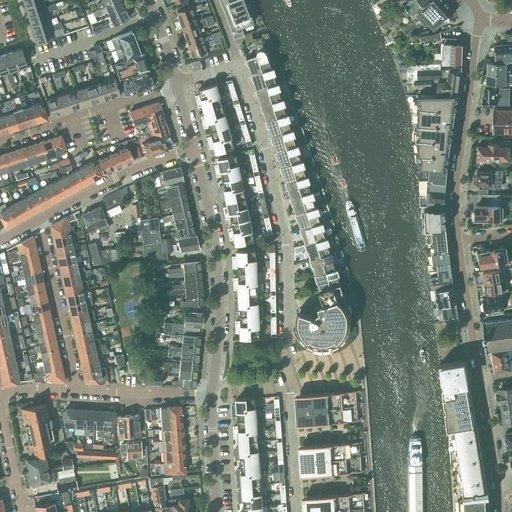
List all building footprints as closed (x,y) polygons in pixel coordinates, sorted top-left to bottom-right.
[(43,0),(25,6),(28,15),(47,9),(46,7),(43,0)] [(108,11),(110,15),(125,8),(121,0),(118,0),(100,9),(93,12),(95,17),(108,11)] [(98,4),(100,9),(118,0),(103,0),(104,1),(98,4)] [(220,0),(226,13),(248,5),(245,0),(220,0)] [(418,11),(422,15),(424,14),(433,7),(430,3),(432,0),(414,0),(410,3),(380,21),(383,27),(404,17),(402,14),(408,11),(412,16),(418,11)] [(424,14),(422,15),(434,29),(445,20),(455,12),(444,0),(432,0),(430,3),(433,7),(424,14)] [(177,16),(179,21),(194,16),(193,11),(203,7),(202,3),(177,11),(179,16),(177,16)] [(248,5),(226,13),(232,30),(254,23),(248,5)] [(125,8),(110,15),(108,16),(110,20),(93,28),(95,33),(129,18),(125,8)] [(47,9),(28,15),(31,24),(50,18),(48,12),(47,9)] [(182,25),(183,29),(208,21),(206,17),(196,20),(194,16),(179,21),(181,26),(182,25)] [(50,18),(31,24),(34,33),(53,27),(52,25),(50,18)] [(184,34),(185,39),(200,33),(199,29),(209,25),(208,21),(183,29),(185,33),(184,34)] [(53,27),(34,33),(37,43),(56,37),(54,30),(53,27)] [(112,38),(116,50),(136,42),(132,31),(112,38)] [(421,36),(415,37),(416,43),(422,42),(442,40),(441,32),(432,34),(430,35),(421,36)] [(188,43),(190,47),(214,39),(213,34),(202,38),(200,33),(185,39),(187,43),(188,43)] [(250,33),(245,35),(247,41),(253,39),(250,33)] [(432,58),(433,63),(441,63),(462,63),(463,44),(463,38),(445,37),(445,43),(444,58),(432,58)] [(214,39),(190,47),(191,51),(190,51),(191,56),(193,56),(207,51),(205,46),(215,43),(214,39)] [(114,63),(116,68),(127,64),(126,63),(128,62),(127,58),(141,53),(136,42),(116,50),(120,61),(114,63)] [(496,60),(509,62),(509,59),(508,59),(508,44),(495,45),(496,60)] [(22,48),(12,51),(19,70),(28,67),(22,48)] [(247,58),(252,74),(273,68),(268,52),(267,51),(267,50),(266,49),(265,49),(264,48),(263,48),(262,48),(261,48),(260,49),(259,50),(258,51),(258,52),(258,53),(258,54),(258,55),(247,58)] [(12,51),(3,54),(10,73),(12,72),(19,70),(12,51)] [(119,78),(125,76),(129,75),(149,68),(143,52),(141,53),(127,58),(128,62),(126,63),(127,64),(116,68),(119,78)] [(3,54),(0,55),(0,74),(0,76),(7,74),(10,73),(3,54)] [(489,71),(489,73),(509,74),(510,74),(510,68),(507,68),(507,64),(500,63),(494,62),(489,62),(489,64),(487,64),(487,70),(488,70),(488,71),(489,71)] [(440,78),(440,79),(443,79),(443,69),(441,69),(441,63),(433,63),(400,64),(400,71),(402,71),(402,72),(403,72),(403,81),(418,80),(418,79),(440,78)] [(443,79),(440,79),(414,81),(414,86),(438,85),(437,92),(459,91),(462,66),(453,66),(449,67),(449,68),(444,68),(444,69),(443,69),(443,79)] [(252,74),(257,90),(278,83),(273,68),(252,74)] [(129,75),(125,76),(125,77),(120,78),(125,96),(153,87),(153,86),(154,85),(154,84),(150,70),(129,77),(129,75)] [(489,73),(488,73),(488,74),(487,74),(486,80),(488,80),(487,84),(509,84),(509,87),(511,87),(511,78),(508,79),(509,74),(489,73)] [(115,77),(105,80),(111,98),(121,95),(115,77)] [(105,80),(95,84),(101,101),(111,98),(105,80)] [(257,90),(261,105),(282,99),(278,83),(257,90)] [(95,84),(86,87),(91,104),(101,101),(95,84)] [(196,96),(198,101),(202,100),(202,99),(212,96),(212,98),(220,96),(217,84),(199,89),(201,94),(196,96)] [(86,87),(76,90),(82,107),(91,104),(86,87)] [(509,87),(486,87),(486,94),(484,94),(484,98),(483,98),(483,103),(484,103),(484,105),(510,105),(511,87),(509,87)] [(76,90),(66,93),(72,111),(82,107),(76,90)] [(66,93),(56,96),(62,114),(72,111),(66,93)] [(421,101),(421,105),(457,105),(458,94),(418,95),(418,101),(421,101)] [(19,97),(23,108),(28,125),(38,122),(32,105),(28,107),(24,95),(19,97)] [(62,114),(56,96),(46,100),(52,117),(62,114)] [(204,105),(205,110),(223,105),(220,96),(212,98),(212,96),(202,99),(202,100),(198,101),(199,106),(204,105)] [(261,105),(266,121),(287,114),(282,99),(261,105)] [(141,143),(154,139),(163,136),(170,134),(166,122),(160,103),(158,101),(130,111),(140,139),(139,139),(141,143)] [(42,102),(32,105),(38,122),(48,119),(42,102)] [(202,117),(204,122),(208,121),(209,121),(218,119),(217,117),(226,114),(223,105),(205,110),(207,115),(202,117)] [(420,160),(421,166),(447,169),(455,118),(457,105),(421,105),(421,108),(418,107),(418,109),(419,109),(419,112),(418,112),(418,113),(419,113),(419,118),(418,118),(418,119),(419,119),(418,122),(417,131),(418,131),(420,131),(420,137),(417,137),(417,139),(418,139),(420,153),(419,153),(419,154),(422,154),(422,159),(420,160)] [(23,108),(13,111),(19,128),(28,125),(23,108)] [(494,108),(494,109),(494,116),(494,118),(494,122),(493,122),(493,123),(494,123),(494,130),(494,131),(494,132),(495,132),(502,132),(503,132),(510,132),(511,132),(511,131),(511,108),(503,108),(502,108),(495,108),(494,108)] [(13,111),(4,115),(9,131),(19,128),(13,111)] [(210,126),(211,131),(229,126),(226,114),(217,117),(218,119),(209,121),(208,121),(204,122),(205,127),(210,126)] [(266,121),(271,136),(292,129),(287,114),(266,121)] [(4,115),(0,115),(0,134),(9,131),(4,115)] [(208,137),(210,143),(214,141),(214,140),(223,138),(224,140),(232,137),(229,126),(211,131),(213,136),(208,137)] [(271,136),(276,152),(297,145),(292,129),(271,136)] [(141,145),(144,153),(145,156),(148,155),(165,150),(165,149),(172,147),(173,144),(174,144),(170,134),(163,136),(154,139),(141,143),(141,145)] [(61,135),(52,138),(57,155),(67,152),(61,135)] [(214,141),(210,143),(211,148),(216,147),(217,152),(235,147),(232,137),(224,140),(223,138),(214,140),(214,141)] [(52,138),(42,141),(48,158),(57,155),(52,138)] [(139,139),(128,143),(134,156),(137,155),(135,147),(134,145),(141,143),(139,139)] [(42,141),(33,144),(38,161),(48,158),(42,141)] [(493,158),(494,158),(495,143),(487,142),(487,145),(479,145),(478,158),(485,158),(486,160),(487,161),(488,162),(490,162),(492,161),(493,160),(493,158)] [(138,156),(144,153),(141,145),(141,143),(134,145),(135,147),(137,155),(138,156)] [(495,143),(494,158),(495,158),(496,160),(497,161),(498,162),(500,162),(502,162),(503,160),(503,159),(510,159),(510,146),(502,146),(502,143),(495,143)] [(33,144),(23,148),(29,164),(38,161),(33,144)] [(128,145),(118,150),(125,165),(135,160),(128,145)] [(276,152),(281,167),(302,160),(297,145),(276,152)] [(23,148),(14,151),(19,167),(29,164),(23,148)] [(118,150),(108,155),(115,169),(125,165),(118,150)] [(14,151),(4,154),(10,170),(19,167),(14,151)] [(4,154),(0,155),(0,172),(0,173),(10,170),(4,154)] [(108,155),(98,159),(104,174),(115,169),(108,155)] [(215,165),(217,170),(221,169),(222,170),(231,168),(231,166),(239,165),(237,155),(219,158),(220,164),(215,165)] [(94,160),(86,164),(94,180),(103,175),(94,160)] [(281,167),(286,182),(307,176),(302,160),(281,167)] [(86,164),(77,169),(85,184),(94,180),(86,164)] [(222,175),(224,180),(242,176),(239,165),(231,166),(231,168),(222,170),(221,169),(217,170),(218,176),(222,175)] [(428,180),(428,181),(434,182),(446,182),(446,181),(446,176),(447,176),(447,169),(421,166),(418,166),(420,179),(420,181),(428,180)] [(158,173),(161,185),(184,180),(181,167),(158,173)] [(77,169),(68,174),(76,189),(85,184),(77,169)] [(492,172),(478,171),(477,178),(474,178),(474,184),(483,184),(483,187),(501,188),(502,179),(503,179),(503,170),(492,170),(492,172)] [(68,174),(59,179),(68,194),(76,189),(68,174)] [(220,186),(221,191),(226,190),(235,187),(236,189),(244,188),(242,176),(224,180),(225,185),(220,186)] [(286,182),(291,198),(312,191),(307,176),(286,182)] [(59,179),(51,184),(59,199),(68,194),(59,179)] [(446,191),(446,182),(434,182),(428,181),(428,197),(428,198),(435,198),(436,190),(446,191)] [(158,188),(157,190),(158,192),(168,190),(169,194),(186,190),(184,182),(158,188)] [(51,184),(42,188),(50,204),(59,199),(51,184)] [(103,199),(106,208),(123,200),(129,199),(127,187),(127,186),(102,198),(103,199)] [(227,196),(228,201),(246,197),(244,188),(236,189),(235,187),(226,190),(221,191),(222,197),(227,196)] [(42,188),(33,193),(41,208),(50,204),(42,188)] [(160,201),(161,205),(188,199),(186,190),(169,194),(170,199),(160,201)] [(428,198),(427,205),(435,205),(435,210),(446,209),(446,191),(436,190),(435,198),(428,198)] [(291,198),(296,213),(317,207),(312,191),(291,198)] [(33,193),(24,198),(33,213),(41,208),(33,193)] [(489,220),(489,218),(489,205),(490,205),(490,194),(479,194),(479,205),(476,205),(476,210),(474,210),(474,213),(473,213),(473,217),(474,217),(474,220),(482,220),(482,221),(487,221),(487,220),(489,220)] [(489,205),(489,218),(493,218),(493,220),(496,220),(496,222),(501,222),(501,220),(504,220),(504,212),(505,212),(505,207),(504,208),(504,205),(503,205),(504,194),(490,194),(490,205),(489,205)] [(224,207),(225,213),(230,212),(230,213),(240,211),(240,209),(248,207),(246,197),(228,201),(229,206),(224,207)] [(24,198),(15,203),(24,218),(33,213),(24,198)] [(172,206),(173,211),(190,207),(188,199),(161,205),(162,209),(172,206)] [(15,203),(7,207),(15,223),(24,218),(15,203)] [(119,204),(106,210),(109,217),(122,211),(119,204)] [(425,218),(425,219),(446,218),(446,209),(435,210),(435,205),(427,205),(425,205),(425,209),(426,209),(427,218),(425,218)] [(91,210),(98,226),(100,232),(109,228),(107,222),(101,206),(91,210)] [(15,223),(7,207),(0,211),(0,216),(6,227),(15,223)] [(190,207),(173,211),(173,214),(163,217),(164,221),(192,215),(190,207)] [(231,217),(232,222),(251,218),(248,207),(240,209),(240,211),(230,213),(230,212),(225,213),(227,218),(231,217)] [(296,213),(300,229),(321,222),(317,207),(296,213)] [(89,230),(98,226),(91,210),(82,214),(89,230)] [(68,216),(51,225),(54,236),(71,233),(75,232),(73,226),(69,227),(68,222),(76,219),(73,213),(68,216)] [(192,215),(164,221),(165,225),(175,223),(176,227),(194,223),(192,215)] [(158,217),(140,219),(143,244),(161,242),(160,238),(158,217)] [(229,228),(230,234),(235,233),(234,232),(244,230),(244,232),(253,230),(251,218),(232,222),(233,227),(229,228)] [(426,230),(431,230),(431,228),(446,227),(446,218),(425,219),(426,230)] [(300,229),(305,244),(326,238),(321,222),(300,229)] [(177,231),(163,234),(164,238),(171,237),(178,236),(196,233),(194,223),(176,227),(177,231)] [(433,248),(434,252),(449,251),(448,238),(448,237),(447,235),(448,235),(447,234),(447,233),(446,227),(431,228),(431,230),(433,241),(435,241),(435,247),(433,248)] [(235,233),(230,234),(231,239),(236,238),(237,244),(255,240),(253,230),(244,232),(244,230),(234,232),(235,233)] [(125,231),(115,232),(116,243),(136,241),(135,235),(126,236),(125,231)] [(54,236),(56,246),(73,242),(71,233),(54,236)] [(196,233),(178,236),(181,250),(200,248),(196,233)] [(7,252),(8,257),(36,250),(33,235),(17,244),(19,249),(7,252)] [(161,242),(143,244),(144,260),(150,260),(154,260),(167,259),(167,251),(173,251),(172,245),(171,237),(164,238),(160,238),(161,242)] [(305,244),(310,260),(331,253),(326,238),(305,244)] [(56,246),(58,256),(75,252),(73,242),(56,246)] [(89,244),(95,264),(101,262),(95,242),(89,244)] [(492,249),(494,263),(496,263),(497,270),(505,268),(504,262),(506,262),(509,261),(509,259),(510,259),(509,254),(508,255),(507,247),(504,247),(504,246),(499,247),(499,248),(497,248),(497,250),(493,250),(492,249)] [(120,247),(110,248),(111,260),(122,259),(120,247)] [(110,248),(101,249),(102,257),(102,263),(103,263),(107,263),(111,262),(111,260),(110,248)] [(486,269),(487,271),(497,270),(496,263),(494,263),(492,249),(490,249),(490,248),(485,249),(485,250),(478,251),(478,254),(477,254),(478,259),(479,258),(479,261),(481,261),(482,266),(486,265),(486,269)] [(233,256),(233,262),(238,261),(238,262),(248,262),(248,260),(257,260),(256,249),(238,250),(238,256),(233,256)] [(21,259),(22,264),(39,260),(36,250),(8,257),(9,262),(21,259)] [(433,264),(437,264),(451,262),(449,251),(434,252),(432,253),(432,256),(434,256),(435,263),(433,263),(433,264)] [(58,256),(60,265),(77,262),(75,252),(58,256)] [(310,260),(315,275),(336,268),(331,253),(310,260)] [(23,268),(19,268),(20,274),(24,273),(41,270),(39,260),(22,264),(23,268)] [(238,267),(239,272),(257,271),(257,260),(248,260),(248,262),(238,262),(238,261),(233,262),(234,267),(238,267)] [(183,267),(168,268),(169,273),(202,269),(201,262),(201,261),(183,262),(183,267)] [(77,262),(60,265),(62,275),(85,270),(84,267),(78,268),(77,262)] [(435,270),(430,271),(431,276),(432,289),(436,288),(438,306),(440,305),(456,303),(454,286),(452,275),(451,262),(437,264),(438,271),(435,271),(435,270)] [(320,290),(320,291),(342,284),(341,283),(341,284),(336,268),(315,275),(320,290)] [(485,279),(485,282),(507,279),(505,268),(497,270),(487,271),(484,272),(484,274),(483,274),(484,280),(485,279)] [(62,275),(64,285),(81,281),(80,276),(90,273),(89,269),(85,270),(62,275)] [(202,269),(169,273),(169,277),(184,276),(184,280),(202,278),(202,269)] [(20,274),(18,275),(19,279),(25,278),(26,283),(43,279),(41,270),(24,273),(20,274)] [(234,278),(234,283),(239,283),(239,282),(249,282),(249,284),(258,283),(257,271),(239,272),(239,278),(234,278)] [(172,285),(172,289),(203,286),(202,278),(184,280),(181,280),(181,284),(172,285)] [(26,283),(28,293),(45,289),(43,279),(26,283)] [(507,279),(485,282),(486,286),(485,286),(486,291),(487,291),(487,294),(508,290),(507,279)] [(64,285),(66,294),(83,291),(81,281),(64,285)] [(239,288),(240,294),(258,293),(258,283),(249,284),(249,282),(239,282),(239,283),(234,283),(235,289),(239,288)] [(342,284),(320,291),(321,295),(324,304),(319,306),(318,306),(316,307),(315,307),(314,308),(313,309),(312,310),(312,311),(311,312),(310,313),(310,314),(300,311),(299,313),(299,315),(299,319),(299,321),(299,322),(299,324),(299,325),(300,327),(294,329),(294,331),(295,333),(296,335),(298,337),(300,340),(301,342),(303,344),(306,345),(308,347),(310,348),(313,349),(316,350),(318,351),(321,351),(324,351),(326,351),(329,351),(332,350),(334,349),(333,346),(335,345),(337,344),(339,342),(341,341),(343,339),(345,338),(346,336),(347,334),(349,332),(349,330),(350,327),(351,325),(351,323),(351,320),(351,318),(351,316),(351,313),(350,311),(342,284)] [(203,286),(172,289),(172,293),(180,293),(185,293),(186,296),(204,294),(203,286)] [(28,293),(30,302),(47,299),(45,289),(28,293)] [(83,291),(66,294),(69,304),(92,299),(90,289),(83,291)] [(235,299),(235,305),(240,305),(240,306),(250,305),(250,303),(259,303),(258,293),(240,294),(240,299),(235,299)] [(186,301),(180,301),(181,306),(204,304),(205,304),(204,302),(204,294),(186,296),(186,301)] [(482,304),(484,310),(485,310),(486,311),(495,309),(496,311),(502,310),(502,308),(508,307),(506,294),(495,296),(495,295),(486,297),(483,298),(484,303),(482,304)] [(30,302),(32,312),(49,308),(47,299),(30,302)] [(69,304),(71,314),(91,309),(90,305),(93,304),(92,299),(69,304)] [(240,310),(241,315),(259,315),(259,303),(250,303),(250,305),(240,306),(240,305),(235,305),(236,310),(240,310)] [(436,306),(437,310),(439,310),(439,314),(444,313),(445,320),(458,318),(456,303),(436,306)] [(32,312),(34,322),(51,318),(49,308),(32,312)] [(71,314),(73,323),(90,320),(95,319),(93,309),(91,309),(71,314)] [(164,322),(164,332),(199,335),(200,326),(202,326),(203,315),(204,313),(186,311),(184,324),(164,322)] [(236,321),(236,326),(241,326),(241,325),(251,325),(251,327),(260,326),(259,315),(241,315),(241,321),(236,321)] [(511,346),(511,317),(509,318),(508,318),(501,319),(500,319),(494,320),(493,320),(492,320),(492,321),(485,322),(485,321),(484,321),(484,323),(485,329),(486,342),(487,342),(488,349),(487,349),(488,350),(489,350),(490,350),(496,349),(498,349),(497,348),(504,348),(505,348),(505,347),(511,346),(511,347),(511,346)] [(36,328),(33,328),(34,332),(36,331),(53,328),(51,318),(34,322),(36,328)] [(90,320),(73,323),(75,333),(92,329),(90,320)] [(0,324),(0,334),(10,333),(8,323),(0,324)] [(241,326),(236,326),(237,332),(241,332),(242,337),(260,336),(260,326),(251,327),(251,325),(241,325),(241,326)] [(36,331),(39,341),(55,337),(53,328),(36,331)] [(75,333),(77,343),(94,339),(92,329),(75,333)] [(0,334),(0,345),(12,342),(10,333),(0,334)] [(183,338),(182,343),(200,344),(201,336),(175,333),(175,337),(183,338)] [(39,341),(41,351),(58,347),(55,337),(39,341)] [(94,339),(77,343),(79,352),(106,347),(106,346),(104,344),(100,345),(98,338),(94,339)] [(0,345),(0,355),(14,352),(12,342),(0,345)] [(169,343),(169,350),(200,353),(200,344),(182,343),(182,347),(176,346),(176,344),(169,343)] [(41,351),(43,360),(60,357),(58,347),(41,351)] [(106,347),(79,352),(81,362),(98,358),(97,353),(107,351),(106,347)] [(492,350),(493,361),(511,358),(509,348),(492,350)] [(169,350),(168,356),(173,357),(173,354),(181,355),(181,360),(199,361),(200,353),(169,350)] [(0,355),(0,365),(16,362),(14,352),(0,355)] [(115,355),(117,363),(125,361),(123,353),(115,355)] [(40,368),(36,369),(36,372),(62,366),(60,359),(60,357),(43,360),(44,365),(40,366),(40,368)] [(81,362),(83,372),(100,368),(98,358),(81,362)] [(511,368),(511,358),(493,361),(495,371),(511,368)] [(452,429),(453,430),(477,426),(477,423),(476,423),(473,401),(473,400),(472,401),(471,390),(471,388),(467,365),(466,364),(465,359),(461,360),(459,360),(440,364),(447,430),(452,429)] [(164,362),(163,366),(167,367),(198,370),(199,361),(181,360),(180,364),(164,362)] [(0,365),(0,367),(2,375),(19,371),(16,362),(0,365)] [(36,372),(33,373),(35,380),(65,381),(62,366),(36,372)] [(100,368),(83,372),(85,379),(86,382),(108,383),(105,367),(100,368)] [(167,367),(166,370),(179,371),(179,377),(197,378),(198,370),(167,367)] [(19,371),(2,375),(4,385),(21,381),(19,371)] [(162,375),(151,374),(151,384),(161,385),(162,375)] [(197,378),(179,377),(179,381),(173,381),(172,384),(196,387),(197,378)] [(500,392),(498,392),(499,402),(501,401),(511,399),(511,389),(511,390),(511,388),(500,390),(500,392)] [(358,419),(356,391),(357,391),(357,390),(298,394),(300,424),(309,423),(359,420),(359,419),(358,419)] [(232,405),(233,410),(238,410),(238,411),(247,410),(247,408),(256,407),(255,397),(237,398),(237,404),(232,405)] [(501,401),(503,412),(511,410),(511,399),(501,401)] [(53,453),(54,453),(52,444),(56,443),(55,443),(46,404),(47,404),(47,403),(21,409),(22,409),(30,448),(29,449),(30,449),(34,448),(36,457),(53,453)] [(160,407),(161,418),(181,416),(181,412),(182,411),(182,408),(181,407),(181,405),(160,407)] [(238,415),(238,420),(257,419),(256,407),(247,408),(247,410),(238,411),(238,410),(233,410),(233,415),(238,415)] [(64,426),(74,426),(75,409),(65,408),(64,426)] [(74,426),(84,427),(85,409),(75,409),(74,426)] [(90,427),(94,427),(95,410),(85,409),(84,427),(84,435),(90,435),(90,427)] [(99,435),(104,436),(105,411),(95,410),(94,427),(99,428),(99,435)] [(511,410),(503,412),(504,421),(508,421),(509,422),(511,421),(511,410)] [(105,411),(104,436),(109,436),(110,428),(114,428),(115,411),(105,411)] [(139,414),(117,415),(119,436),(127,435),(128,438),(132,437),(132,435),(140,434),(139,414)] [(161,418),(162,429),(182,427),(182,425),(183,424),(183,421),(182,420),(181,416),(161,418)] [(234,426),(234,431),(239,431),(239,430),(249,429),(249,431),(258,431),(257,419),(238,420),(239,426),(234,426)] [(489,511),(490,511),(489,500),(488,496),(488,490),(477,426),(453,430),(463,491),(460,492),(460,493),(463,492),(464,492),(465,497),(459,497),(460,511),(459,511),(489,511)] [(162,429),(163,440),(183,438),(183,434),(184,433),(184,430),(182,429),(182,427),(162,429)] [(239,437),(240,442),(258,441),(258,431),(249,431),(249,429),(239,430),(239,431),(234,431),(235,437),(239,437)] [(163,440),(164,451),(184,449),(184,447),(185,446),(184,443),(183,442),(183,438),(163,440)] [(235,448),(236,453),(241,453),(241,454),(250,453),(250,451),(263,450),(262,440),(258,441),(240,442),(240,447),(235,448)] [(123,444),(120,446),(121,452),(123,454),(127,454),(128,457),(141,455),(141,458),(147,458),(147,445),(141,446),(141,443),(140,441),(127,442),(127,443),(123,444)] [(360,441),(310,444),(301,445),(303,475),(363,471),(363,470),(362,470),(360,442),(361,442),(360,441)] [(164,451),(164,462),(184,460),(184,456),(185,455),(185,452),(184,451),(184,449),(164,451)] [(77,450),(77,456),(116,458),(116,452),(77,450)] [(241,458),(241,463),(264,462),(263,450),(250,451),(250,453),(241,454),(241,453),(236,453),(236,458),(241,458)] [(29,466),(30,472),(54,467),(53,462),(47,464),(45,456),(28,460),(26,460),(28,466),(29,466)] [(184,460),(164,462),(165,473),(185,471),(185,469),(186,468),(186,465),(185,464),(184,460)] [(237,469),(237,475),(242,474),(242,473),(252,473),(252,475),(261,474),(261,473),(265,473),(264,462),(241,463),(242,469),(237,469)] [(54,467),(30,472),(32,478),(30,478),(32,484),(33,484),(56,479),(54,467)] [(242,480),(243,485),(261,484),(261,474),(252,475),(252,473),(242,473),(242,474),(237,475),(238,480),(242,480)] [(73,475),(58,478),(60,483),(57,484),(59,492),(78,488),(76,480),(74,480),(73,475)] [(162,476),(150,478),(155,507),(155,511),(188,511),(188,498),(166,500),(162,477),(162,476)] [(238,491),(239,496),(244,496),(244,497),(253,496),(253,494),(262,493),(261,484),(243,485),(243,490),(238,491)] [(305,496),(305,511),(364,511),(363,493),(364,493),(364,492),(305,496)] [(244,501),(244,507),(263,505),(262,493),(253,494),(253,496),(244,497),(244,496),(239,496),(239,502),(244,501)] [(56,511),(54,502),(35,505),(36,511),(56,511)]
